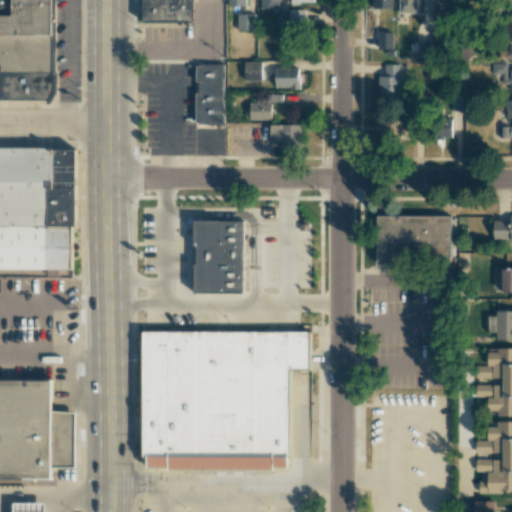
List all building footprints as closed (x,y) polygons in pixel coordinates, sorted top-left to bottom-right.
[(0,0),(56,0),(57,92),(52,101),(0,101),(0,0)] [(141,0),(142,24),(191,23),(191,0),(141,0)] [(280,0),(260,0),(260,8),(280,9),(280,0)] [(392,9),(392,0),(373,0),(373,8),(392,9)] [(399,0),(399,13),(417,13),(416,0),(399,0)] [(433,0),(433,8),(454,9),(454,0),(433,0)] [(305,10),(289,10),(288,24),(304,24),(305,10)] [(254,14),(237,14),(237,30),(254,30),(254,14)] [(261,61),(244,61),(244,80),(262,80),(261,61)] [(225,64),(201,64),(201,67),(197,67),(197,82),(201,82),(201,95),(197,95),(197,124),(225,124),(225,64)] [(379,76),(379,97),(400,97),(401,65),(385,64),(385,76),(379,76)] [(506,64),(492,64),(492,72),(506,72),(506,64)] [(299,69),(275,69),(275,88),(299,88),(299,69)] [(511,137),(511,97),(506,97),(507,119),(511,118),(511,126),(499,126),(500,138),(511,137)] [(249,120),(271,120),(271,103),(249,103),(249,120)] [(452,137),(451,116),(435,116),(435,138),(452,137)] [(401,118),(379,118),(378,138),(401,138),(401,118)] [(300,124),(269,125),(269,142),(280,142),(280,149),(301,149),(300,124)] [(0,150),(44,151),(58,157),(58,183),(48,183),(47,229),(73,230),(73,275),(0,274),(0,150)] [(450,216),(376,216),(376,262),(457,262),(457,237),(450,237),(450,216)] [(493,240),(511,240),(511,216),(510,216),(510,221),(493,221),(493,240)] [(239,225),(191,226),(191,299),(240,298),(239,225)] [(511,269),(502,269),(502,292),(511,292),(511,269)] [(495,339),(511,339),(511,310),(496,311),(495,339)] [(146,453),(144,333),(310,332),(311,367),(291,367),(292,452),(146,453)] [(489,414),(495,411),(497,415),(511,416),(511,348),(502,348),(494,352),(487,352),(487,366),(476,366),(475,378),(501,379),(500,385),(479,384),(476,386),(475,397),(487,397),(487,410),(489,414)] [(0,384),(51,385),(51,413),(79,413),(79,468),(55,467),(54,478),(0,477),(0,384)] [(479,493),(511,491),(511,421),(496,422),(496,427),(487,427),(487,440),(476,441),(476,453),(502,453),(502,459),(475,459),(476,472),(487,472),(487,481),(479,481),(479,493)] [(493,511),(494,501),(473,501),(473,511),(493,511)] [(12,511),(44,511),(45,503),(13,503),(12,511)]
